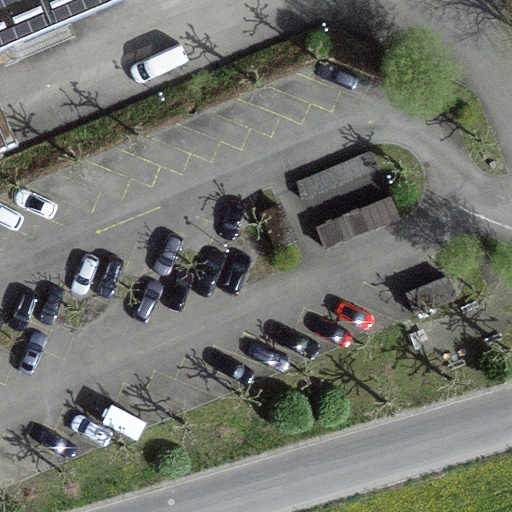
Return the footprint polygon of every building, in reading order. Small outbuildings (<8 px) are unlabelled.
[(0,0),(0,151),(16,145),(0,107),(0,50),(120,0),(0,0)] [(295,186),(303,203),(380,170),(372,152),(295,186)] [(400,220),(391,198),(316,229),(325,251),(400,220)] [(297,246),(279,204),(253,215),(271,257),(297,246)] [(447,277),(406,296),(416,319),(458,300),(447,277)]
